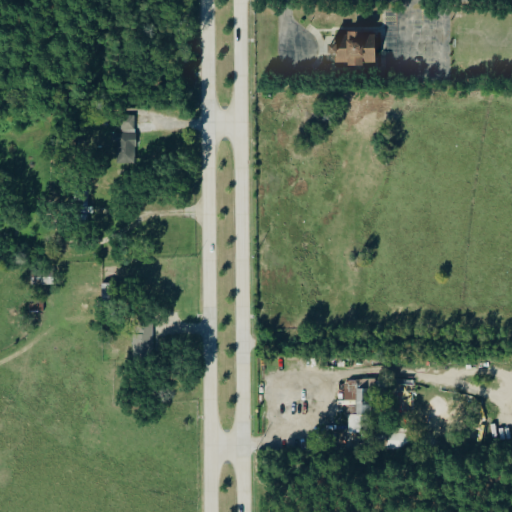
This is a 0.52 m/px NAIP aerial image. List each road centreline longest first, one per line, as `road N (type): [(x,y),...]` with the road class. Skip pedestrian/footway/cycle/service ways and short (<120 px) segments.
road 1 (secondary): [(207,0),(210,511)]
road 2 (secondary): [(243,511),(241,0)]
